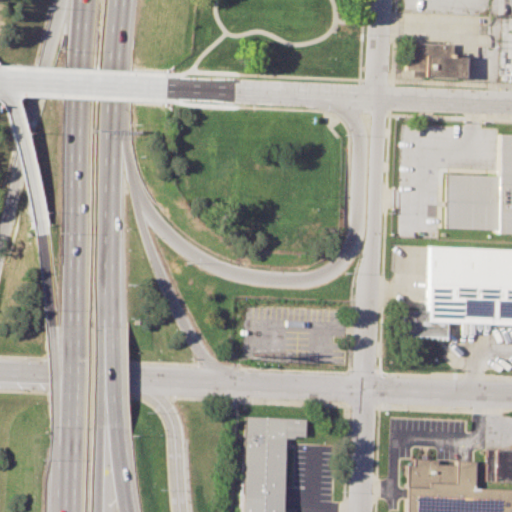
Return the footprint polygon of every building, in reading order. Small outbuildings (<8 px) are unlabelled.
[(400,68),(418,69),(418,75),(458,77),(459,54),(443,53),(443,44),(402,42),(400,68)] [(441,226),(488,230),(492,233),(511,234),(511,133),(495,133),(493,175),(442,173),(441,226)] [(511,324),(511,248),(424,244),(420,320),(511,324)] [(236,511),(277,511),(278,486),(280,436),(300,437),(300,419),(241,416),(236,511)] [(511,481),(481,480),(482,447),(511,448),(511,481)] [(511,511),(400,511),(403,465),(408,465),(409,458),(433,459),(433,462),(451,463),(451,458),(470,460),(469,486),(511,488),(511,511)]
